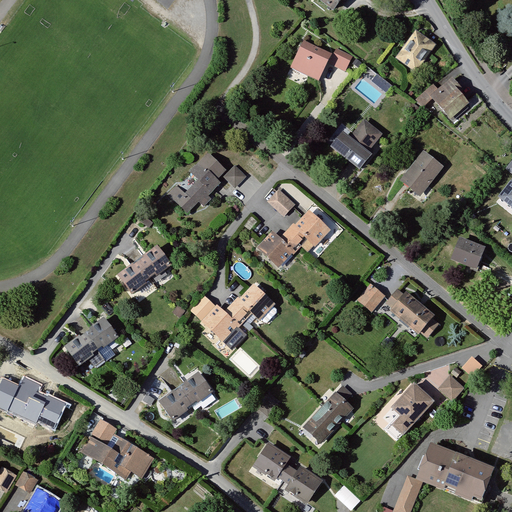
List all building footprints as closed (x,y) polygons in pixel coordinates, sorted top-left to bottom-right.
[(317,0),(334,12),(342,0),(317,0)] [(433,50),(413,36),(394,63),(414,77),(433,50)] [(331,59),(303,44),(290,68),(318,83),(328,65),(343,73),(352,57),(337,49),(331,59)] [(470,106),(452,82),(441,89),(436,84),(419,100),(427,107),(434,101),(451,122),(470,106)] [(352,137),(342,130),(329,146),(358,169),(370,154),(368,152),(381,135),(365,121),(352,137)] [(226,172),(207,152),(188,170),(199,181),(185,194),(176,184),(167,193),(188,215),(221,184),(217,181),(226,172)] [(441,168),(421,152),(398,180),(418,196),(441,168)] [(246,177),(236,166),(224,178),(235,189),(246,177)] [(511,181),(500,196),(511,205),(511,181)] [(294,205),(279,191),(268,202),(283,216),(294,205)] [(272,228),(257,243),(278,263),(304,235),(315,246),(332,228),(308,206),(280,236),(272,228)] [(487,247),(461,238),(454,259),(480,268),(487,247)] [(168,263),(153,242),(112,272),(127,292),(168,263)] [(214,302),(199,317),(220,337),(246,309),(257,320),(274,302),(250,280),(222,310),(214,302)] [(384,298),(369,286),(357,302),(371,313),(384,298)] [(433,315),(403,291),(390,309),(428,339),(439,326),(430,319),(433,315)] [(116,335),(100,313),(61,342),(77,364),(88,356),(97,368),(116,355),(107,342),(116,335)] [(210,390),(194,369),(155,398),(170,419),(210,390)] [(450,376),(437,390),(451,402),(463,388),(450,376)] [(66,405),(18,382),(5,410),(52,433),(66,405)] [(430,400),(411,383),(390,409),(398,416),(390,425),(401,434),(430,400)] [(280,403),(267,393),(258,406),(271,416),(280,403)] [(352,410),(337,397),(307,429),(322,442),(352,410)] [(154,456),(95,419),(77,449),(136,486),(154,456)] [(323,478),(265,442),(248,469),(306,505),(323,478)] [(491,466),(428,442),(414,478),(423,481),(477,502),(479,497),(491,466)] [(15,475),(2,468),(0,472),(0,488),(6,492),(15,475)] [(36,479),(25,472),(18,484),(30,490),(36,479)] [(414,478),(407,475),(394,511),(411,511),(423,481),(414,478)] [(59,511),(64,504),(38,489),(24,511),(59,511)]
